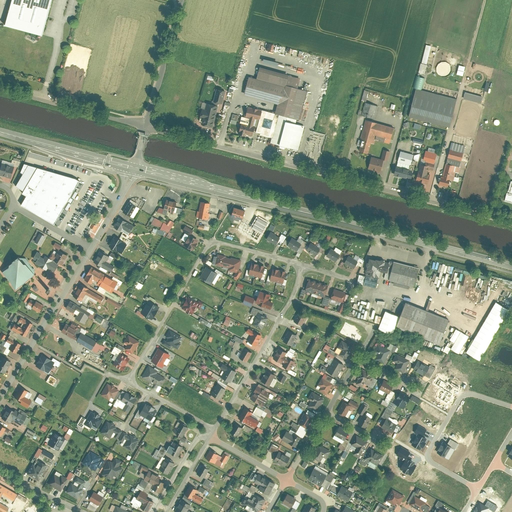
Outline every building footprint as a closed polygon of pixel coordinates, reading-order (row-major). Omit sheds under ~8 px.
[(42,34),(51,0),(11,0),(5,24),(42,34)] [(432,46),(427,44),(422,62),(427,63),(432,46)] [(427,64),(421,63),(419,71),(425,73),(427,64)] [(466,67),(460,65),(457,74),(463,75),(466,67)] [(289,74),(260,66),(257,78),(286,86),(286,85),(289,75),(289,74)] [(298,88),(300,78),(289,75),(286,85),(298,88)] [(257,78),(250,76),(245,94),(278,103),(276,112),(297,118),(299,119),(307,90),(298,88),(286,85),(286,86),(257,78)] [(72,80),(67,79),(64,89),(72,91),(74,81),(72,80)] [(423,89),(416,88),(409,116),(449,127),(457,98),(423,89)] [(226,91),(217,89),(214,100),(219,102),(222,103),(226,91)] [(483,96),(466,91),(464,98),(481,103),(483,96)] [(204,118),(202,124),(212,127),(219,102),(214,100),(210,99),(210,101),(209,100),(206,108),(207,108),(207,110),(203,109),(201,117),(204,118)] [(378,106),(366,102),(362,115),(375,119),(378,106)] [(248,105),(245,115),(251,117),(256,118),(260,119),(263,109),(248,105)] [(260,119),(256,131),(261,132),(261,134),(273,137),(271,142),(299,150),(305,126),(296,123),(297,118),(276,112),(263,109),(260,119)] [(251,118),(242,116),(241,122),(249,124),(251,118)] [(394,127),(366,119),(361,139),(362,139),(360,150),(368,152),(371,142),(375,143),(376,139),(390,143),(394,127)] [(242,123),(239,133),(246,135),(246,134),(252,135),(254,127),(253,127),(249,125),(242,123)] [(452,142),(450,149),(464,153),(466,145),(452,142)] [(387,160),(390,151),(384,149),(382,158),(387,160)] [(450,149),(448,158),(461,161),(464,153),(450,149)] [(437,153),(426,150),(424,161),(427,161),(434,163),(437,153)] [(414,154),(401,151),(398,166),(410,169),(414,154)] [(384,160),(372,156),(369,168),(380,171),(384,160)] [(446,163),(460,167),(461,161),(448,158),(446,163)] [(434,163),(427,161),(426,164),(421,163),(417,180),(428,183),(431,174),(428,173),(429,168),(433,169),(434,163)] [(0,166),(0,174),(11,177),(14,166),(1,163),(0,166)] [(79,179),(24,163),(21,172),(24,174),(16,186),(23,191),(23,195),(27,197),(22,205),(55,225),(79,179)] [(460,167),(446,163),(443,176),(441,176),(439,184),(448,186),(450,179),(454,180),(456,172),(458,172),(460,167)] [(411,169),(398,166),(395,174),(412,178),(414,170),(411,169)] [(123,212),(133,219),(140,208),(130,201),(123,212)] [(164,211),(175,213),(177,204),(167,201),(164,211)] [(199,217),(210,219),(212,203),(201,201),(199,217)] [(245,210),(234,207),(232,216),(242,220),(245,210)] [(115,224),(130,234),(135,226),(120,217),(115,224)] [(161,228),(169,232),(174,222),(166,217),(161,228)] [(253,224),(246,220),(239,231),(257,241),(267,223),(257,218),(253,224)] [(182,230),(190,234),(193,229),(184,225),(182,230)] [(35,241),(40,243),(45,235),(39,232),(35,241)] [(281,237),(271,232),(267,239),(276,245),(281,237)] [(108,245),(121,254),(127,245),(114,236),(108,245)] [(185,246),(194,250),(199,240),(191,236),(185,246)] [(302,243),(292,237),(288,245),(297,250),(302,243)] [(320,248),(311,243),(307,250),(316,255),(320,248)] [(340,254),(331,248),(327,256),(336,261),(340,254)] [(56,259),(63,263),(68,254),(61,250),(56,259)] [(94,259),(103,266),(106,262),(110,256),(100,250),(94,259)] [(34,262),(54,272),(59,263),(38,253),(34,262)] [(218,253),(216,264),(230,267),(232,257),(218,253)] [(23,262),(18,254),(6,264),(6,267),(0,271),(14,290),(34,273),(25,262),(23,262)] [(358,261),(349,255),(344,263),(354,268),(358,261)] [(242,259),(232,257),(230,267),(229,269),(239,272),(242,259)] [(375,260),(369,259),(366,271),(367,271),(366,274),(379,277),(381,270),(387,272),(389,264),(386,263),(386,261),(376,258),(375,260)] [(419,267),(394,261),(391,273),(389,281),(414,287),(419,267)] [(106,262),(103,266),(112,271),(114,267),(106,262)] [(253,263),(250,275),(255,276),(258,264),(253,263)] [(264,265),(258,264),(255,276),(261,278),(264,265)] [(86,276),(111,292),(118,283),(92,266),(86,276)] [(200,277),(212,284),(218,273),(206,266),(200,277)] [(274,268),(271,280),(277,282),(281,270),(274,268)] [(281,270),(277,282),(283,283),(286,271),(281,270)] [(366,276),(360,274),(357,282),(363,284),(366,276)] [(378,279),(367,276),(364,285),(375,287),(378,279)] [(328,285),(310,279),(307,289),(306,291),(324,296),(328,285)] [(87,292),(90,289),(82,283),(74,295),(82,300),(87,292)] [(39,290),(39,289),(34,284),(31,289),(36,293),(39,290)] [(500,288),(495,286),(493,292),(500,295),(504,286),(501,285),(500,288)] [(87,292),(101,301),(104,298),(90,289),(87,292)] [(346,292),(335,289),(332,299),(343,302),(346,292)] [(257,302),(272,309),(275,303),(268,300),(271,295),(262,291),(257,302)] [(244,304),(252,307),(256,299),(247,295),(244,304)] [(108,296),(106,300),(119,308),(121,305),(108,296)] [(182,307),(193,314),(200,302),(189,296),(182,307)] [(28,306),(41,312),(45,304),(32,298),(28,306)] [(142,312),(153,319),(161,307),(150,300),(142,312)] [(66,311),(85,323),(91,315),(71,302),(66,311)] [(448,318),(407,302),(397,327),(438,344),(448,318)] [(510,310),(496,302),(467,351),(481,359),(510,310)] [(308,315),(300,311),(295,321),(303,325),(308,315)] [(386,311),(379,329),(392,334),(399,317),(386,311)] [(251,323),(261,329),(268,317),(257,312),(251,323)] [(200,318),(198,321),(210,326),(212,323),(200,318)] [(21,334),(26,337),(34,323),(28,320),(26,324),(24,328),(21,334)] [(62,330),(90,348),(95,341),(67,322),(62,330)] [(11,329),(21,334),(24,328),(14,323),(11,329)] [(306,326),(303,332),(310,334),(312,328),(306,326)] [(163,339),(178,348),(185,337),(170,328),(163,339)] [(248,340),(257,346),(263,336),(254,330),(251,335),(248,340)] [(297,335),(289,330),(284,340),(292,344),(297,335)] [(469,336),(461,331),(459,334),(451,348),(459,353),(469,336)] [(451,348),(459,334),(455,332),(446,346),(451,348)] [(128,345),(133,338),(130,335),(124,343),(128,345)] [(235,340),(232,346),(236,349),(240,342),(241,343),(243,340),(235,335),(233,339),(235,340)] [(126,348),(133,353),(140,342),(133,338),(128,345),(126,348)] [(10,350),(16,353),(21,343),(15,340),(14,344),(10,350)] [(355,347),(342,340),(335,353),(348,360),(355,347)] [(391,350),(378,344),(372,359),(384,365),(391,350)] [(154,354),(169,362),(173,356),(158,348),(154,354)] [(240,356),(248,361),(254,353),(246,348),(240,356)] [(287,352),(280,348),(274,358),(281,362),(282,361),(285,355),(287,352)] [(114,364),(121,370),(128,359),(121,354),(114,364)] [(169,362),(154,354),(151,361),(165,369),(169,362)] [(410,360),(396,354),(390,367),(404,374),(410,360)] [(54,362),(41,355),(35,366),(48,373),(54,362)] [(285,355),(282,361),(286,363),(284,366),(290,369),(295,361),(285,355)] [(0,372),(5,374),(11,361),(2,356),(0,360),(0,372)] [(334,359),(330,365),(341,371),(344,365),(334,359)] [(429,366),(418,360),(413,370),(424,376),(429,366)] [(220,376),(230,383),(238,371),(228,364),(220,376)] [(142,376),(160,388),(168,377),(150,365),(142,376)] [(341,371),(330,365),(327,371),(337,377),(341,371)] [(374,375),(362,369),(355,383),(368,389),(374,375)] [(275,375),(267,370),(261,380),(269,385),(275,375)] [(287,377),(282,374),(278,380),(284,383),(287,377)] [(336,380),(324,374),(316,389),(327,395),(336,380)] [(57,379),(50,375),(46,382),(53,385),(57,379)] [(393,385),(384,381),(380,389),(389,393),(393,385)] [(119,389),(108,383),(101,395),(110,399),(111,396),(115,398),(119,389)] [(212,393),(221,399),(227,390),(218,384),(212,393)] [(27,391),(20,386),(13,398),(27,407),(31,401),(24,397),(27,391)] [(270,393),(257,386),(250,399),(263,407),(270,393)] [(453,394),(444,389),(439,398),(448,403),(453,394)] [(137,398),(126,391),(126,392),(122,399),(127,402),(123,409),(129,413),(137,398)] [(324,399),(312,392),(305,405),(316,411),(324,399)] [(409,398),(399,392),(393,403),(403,409),(409,398)] [(45,397),(39,394),(35,401),(41,404),(45,397)] [(417,404),(420,399),(412,394),(409,399),(417,404)] [(351,406),(343,402),(337,412),(345,416),(351,406)] [(152,406),(146,403),(139,414),(145,417),(152,406)] [(157,409),(152,406),(145,417),(150,420),(157,409)] [(261,417),(245,407),(239,417),(255,427),(261,417)] [(25,417),(7,408),(2,417),(10,422),(12,420),(21,425),(25,417)] [(102,419),(91,412),(86,421),(97,428),(102,419)] [(313,418),(304,413),(298,424),(307,429),(313,418)] [(371,418),(363,414),(358,425),(366,429),(371,418)] [(396,424),(387,419),(381,428),(391,434),(396,424)] [(116,425),(107,420),(100,432),(110,437),(114,430),(115,427),(116,425)] [(176,426),(173,431),(183,436),(188,426),(181,422),(178,427),(176,426)] [(242,428),(236,424),(230,433),(236,437),(242,428)] [(335,434),(345,439),(349,431),(339,426),(335,434)] [(74,431),(69,428),(64,437),(68,439),(74,431)] [(36,433),(28,429),(25,435),(33,439),(36,433)] [(301,439),(287,431),(282,440),(296,447),(301,439)] [(64,438),(55,432),(48,443),(58,449),(64,438)] [(127,439),(124,445),(133,450),(139,438),(130,434),(130,435),(127,439)] [(351,443),(357,447),(354,453),(359,457),(368,440),(357,434),(351,443)] [(427,440),(417,434),(411,444),(421,450),(427,440)] [(181,436),(178,443),(183,445),(186,439),(181,436)] [(183,446),(173,441),(172,444),(171,444),(167,450),(178,456),(183,446)] [(451,446),(442,441),(436,452),(445,457),(451,446)] [(269,451),(276,454),(279,447),(272,443),(269,451)] [(320,461),(323,455),(327,458),(331,451),(319,443),(312,455),(320,461)] [(167,448),(162,445),(157,456),(162,458),(167,448)] [(371,448),(365,457),(377,464),(383,455),(371,448)] [(41,453),(51,459),(54,454),(44,449),(41,453)] [(224,452),(222,456),(210,449),(205,458),(222,468),(230,455),(224,452)] [(90,450),(83,462),(96,470),(99,466),(101,467),(105,459),(90,450)] [(290,457),(278,451),(273,462),(285,467),(290,457)] [(113,462),(109,460),(104,469),(105,469),(103,474),(111,478),(114,474),(118,476),(123,468),(119,465),(122,460),(116,457),(113,462)] [(175,462),(166,457),(159,468),(169,473),(175,462)] [(416,464),(405,458),(399,469),(410,475),(416,464)] [(32,465),(27,473),(39,480),(48,465),(39,460),(35,467),(32,465)] [(140,463),(135,460),(132,466),(138,469),(140,463)] [(209,469),(201,465),(196,473),(205,479),(202,484),(211,490),(213,486),(210,484),(212,481),(207,478),(210,474),(207,472),(209,469)] [(308,478),(320,485),(327,474),(314,467),(308,478)] [(161,476),(149,470),(145,478),(156,485),(159,479),(161,476)] [(53,475),(48,482),(61,490),(67,478),(62,475),(60,479),(53,475)] [(269,495),(276,483),(266,478),(265,480),(258,476),(254,483),(260,486),(258,489),(269,495)] [(82,488),(86,481),(78,477),(76,480),(80,482),(78,486),(82,488)] [(154,489),(160,492),(165,483),(159,479),(156,485),(154,489)] [(232,485),(239,488),(241,482),(234,480),(232,485)] [(72,482),(67,491),(78,497),(83,489),(82,488),(78,486),(72,482)] [(239,488),(247,493),(248,491),(253,493),(257,487),(251,484),(250,487),(242,483),(239,488)] [(0,511),(5,511),(9,507),(0,501),(0,494),(1,493),(13,500),(17,494),(0,484),(0,511)] [(336,493),(348,500),(353,491),(341,484),(336,493)] [(198,489),(190,485),(184,494),(200,504),(203,499),(195,494),(198,489)] [(202,496),(205,497),(207,489),(199,486),(198,490),(203,492),(202,496)] [(395,504),(396,501),(400,504),(405,496),(393,489),(387,500),(395,504)] [(156,498),(141,490),(137,498),(144,502),(142,507),(149,511),(156,498)] [(104,497),(94,492),(90,499),(99,504),(104,497)] [(283,501),(292,506),(297,499),(287,493),(283,501)] [(241,503),(256,511),(258,511),(266,500),(255,494),(252,499),(245,495),(241,503)] [(409,504),(421,510),(426,502),(414,495),(409,504)] [(181,499),(174,511),(191,511),(188,510),(191,505),(181,499)] [(90,501),(87,507),(94,511),(96,507),(91,504),(92,502),(90,501)] [(486,511),(489,507),(479,501),(473,511),(486,511)] [(307,503),(302,511),(313,511),(316,507),(307,503)]
